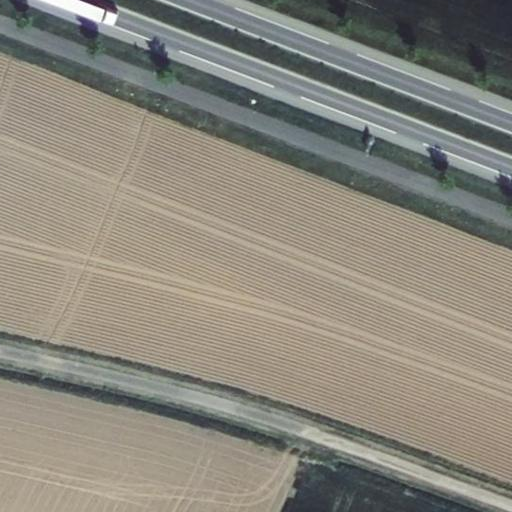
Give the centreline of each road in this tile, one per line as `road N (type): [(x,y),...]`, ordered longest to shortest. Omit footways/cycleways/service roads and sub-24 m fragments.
road 1 (unclassified): [(0,355),(203,404),(511,506)]
road 2 (primary): [(72,0),(511,166)]
road 3 (primary): [(511,124),(186,0)]
